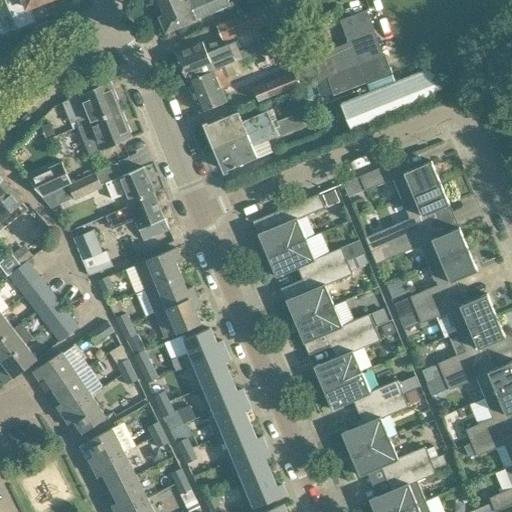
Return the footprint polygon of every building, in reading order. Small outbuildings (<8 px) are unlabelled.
[(6,0),(11,13),(17,27),(14,28),(15,30),(36,22),(30,6),(45,0),(6,0)] [(153,0),(160,17),(166,32),(241,0),(153,0)] [(219,25),(224,38),(266,21),(262,8),(219,25)] [(300,86),(383,55),(367,9),(339,20),(348,41),(330,48),(290,65),(293,71),(254,87),(259,101),(298,85),(300,86)] [(175,53),(187,81),(222,67),(232,63),(242,58),(256,52),(254,45),(239,51),(235,41),(207,53),(203,42),(194,45),(175,53)] [(351,69),(327,77),(333,94),(392,74),(386,57),(351,69)] [(230,86),(226,78),(236,74),(232,63),(222,67),(187,81),(201,112),(227,101),(222,89),(230,86)] [(432,67),(397,80),(341,102),(354,134),(445,98),(432,67)] [(62,102),(71,121),(72,123),(77,121),(79,126),(90,121),(91,122),(121,109),(109,81),(62,102)] [(90,121),(79,126),(78,126),(89,154),(113,144),(132,137),(121,109),(91,122),(90,121)] [(206,125),(215,148),(272,123),(277,121),(275,115),(270,117),(267,110),(242,121),(238,111),(206,125)] [(272,123),(215,148),(226,171),(258,157),(272,151),(267,139),(277,135),(278,136),(304,125),(299,113),(277,121),(272,123)] [(51,124),(42,128),(46,138),(55,135),(51,124)] [(405,157),(360,176),(362,180),(366,191),(394,180),(402,199),(440,183),(431,161),(410,170),(405,157)] [(61,161),(26,178),(42,197),(68,184),(71,183),(61,161)] [(144,167),(125,175),(105,182),(112,199),(124,194),(128,202),(154,192),(144,167)] [(94,172),(71,183),(68,184),(72,195),(74,198),(101,185),(94,172)] [(0,218),(11,210),(22,201),(0,174),(0,218)] [(357,179),(344,184),(350,198),(362,192),(357,179)] [(449,204),(440,183),(402,199),(410,219),(365,237),(371,251),(388,244),(427,227),(422,216),(449,204)] [(335,190),(323,195),(328,207),(340,203),(335,190)] [(154,192),(128,202),(135,221),(143,240),(169,229),(154,192)] [(258,233),(267,255),(306,239),(298,219),(326,207),(320,193),(275,212),(280,224),(258,233)] [(427,227),(388,244),(371,251),(376,264),(421,245),(430,265),(468,249),(459,227),(432,239),(427,227)] [(93,230),(74,238),(89,275),(113,266),(107,250),(102,252),(93,230)] [(306,239),(267,255),(276,277),(298,268),(303,279),(348,260),(347,258),(363,251),(358,240),(315,259),(306,239)] [(24,246),(11,256),(20,267),(33,257),(24,246)] [(177,247),(136,264),(146,289),(181,274),(175,260),(181,258),(177,247)] [(410,297),(416,310),(455,294),(450,282),(477,271),(468,249),(430,265),(438,285),(410,297)] [(364,255),(353,260),(357,268),(368,264),(364,255)] [(326,285),(353,274),(348,260),(303,279),(308,290),(286,300),(295,321),(334,305),(326,285)] [(31,265),(13,280),(21,291),(40,277),(31,265)] [(181,274),(146,289),(156,313),(197,296),(193,286),(187,289),(181,274)] [(108,276),(98,281),(103,292),(113,287),(108,276)] [(40,277),(21,291),(30,303),(49,288),(40,277)] [(49,288),(30,303),(36,311),(55,296),(49,288)] [(460,305),(455,294),(416,310),(422,323),(437,317),(445,337),(448,336),(457,332),(496,315),(487,294),(460,305)] [(55,296),(36,311),(45,322),(64,307),(55,296)] [(197,296),(156,313),(166,337),(201,323),(195,308),(201,306),(197,296)] [(410,298),(395,304),(400,317),(415,310),(410,298)] [(334,305),(295,321),(304,343),(326,334),(331,345),(376,327),(370,314),(342,325),(334,305)] [(64,307),(45,322),(52,330),(71,316),(64,307)] [(388,319),(384,308),(372,313),(377,324),(388,319)] [(416,311),(399,318),(404,330),(421,323),(416,311)] [(2,313),(0,314),(0,338),(13,328),(2,313)] [(126,313),(116,318),(121,328),(132,324),(126,313)] [(505,337),(496,315),(457,332),(448,336),(456,355),(421,370),(427,382),(443,375),(444,377),(483,360),(478,349),(505,337)] [(71,316),(52,330),(60,341),(79,327),(71,316)] [(393,320),(382,325),(386,335),(397,331),(393,320)] [(108,321),(98,328),(105,337),(114,331),(108,321)] [(132,324),(121,328),(126,339),(136,334),(132,324)] [(314,366),(323,388),(362,371),(354,352),(381,340),(376,327),(331,345),(335,357),(314,366)] [(13,328),(0,338),(0,362),(25,343),(13,328)] [(98,328),(89,334),(95,343),(105,337),(98,328)] [(185,338),(191,351),(171,359),(176,370),(195,362),(226,349),(222,340),(216,343),(210,328),(185,338)] [(25,343),(0,362),(0,376),(5,384),(38,359),(25,343)] [(45,376),(54,389),(88,366),(75,346),(64,354),(62,352),(34,371),(40,380),(45,376)] [(145,349),(134,355),(147,383),(159,377),(145,349)] [(226,349),(195,362),(205,386),(230,376),(224,362),(230,359),(226,349)] [(129,358),(117,364),(122,375),(134,369),(129,358)] [(483,360),(444,377),(449,390),(477,378),(485,398),(511,386),(511,361),(487,372),(483,360)] [(88,366),(54,389),(63,402),(57,406),(63,414),(92,395),(91,394),(102,386),(88,366)] [(134,369),(122,375),(127,384),(138,379),(134,369)] [(399,384),(398,380),(370,391),(362,371),(323,388),(332,409),(354,400),(358,412),(403,393),(420,386),(416,377),(399,384)] [(230,376),(205,386),(215,410),(246,397),(242,388),(236,391),(230,376)] [(427,383),(433,397),(449,390),(444,377),(427,383)] [(466,429),(472,443),(511,425),(511,413),(511,412),(511,386),(485,398),(493,418),(466,429)] [(164,390),(153,396),(158,406),(169,401),(164,390)] [(341,432),(350,454),(390,438),(381,418),(409,407),(403,393),(358,412),(363,423),(341,432)] [(92,395),(63,414),(69,423),(74,419),(83,433),(106,417),(92,395)] [(246,397),(215,410),(225,435),(250,424),(244,410),(250,407),(246,397)] [(169,401),(158,406),(171,431),(181,426),(181,425),(187,422),(180,408),(174,411),(169,401)] [(158,421),(147,427),(153,437),(163,432),(158,421)] [(250,424),(225,435),(235,459),(266,446),(262,436),(256,439),(250,424)] [(511,425),(472,443),(464,446),(468,456),(476,453),(477,456),(505,445),(511,461),(511,425)] [(181,426),(171,431),(181,453),(192,448),(181,426)] [(89,458),(93,467),(124,452),(112,428),(87,441),(95,455),(89,458)] [(163,432),(153,437),(158,447),(168,441),(163,432)] [(427,450),(426,446),(398,458),(390,438),(350,454),(360,476),(381,467),(386,478),(431,459),(427,450)] [(266,446),(235,459),(245,483),(270,472),(264,458),(270,455),(266,446)] [(192,448),(181,453),(187,463),(197,458),(192,448)] [(124,452),(93,467),(98,477),(104,474),(111,488),(136,475),(124,452)] [(442,455),(431,459),(435,470),(446,465),(442,455)] [(435,470),(431,459),(386,478),(391,490),(369,499),(374,511),(399,511),(426,501),(417,481),(437,473),(435,470)] [(511,464),(505,468),(511,485),(511,488),(490,497),(492,503),(495,511),(511,504),(511,464)] [(176,484),(187,479),(182,468),(171,474),(176,484)] [(270,472),(245,483),(255,507),(287,494),(282,484),(276,487),(270,472)] [(136,475),(111,488),(118,502),(112,505),(116,511),(121,511),(148,499),(136,475)] [(187,479),(176,484),(189,511),(200,506),(192,488),(187,479)] [(199,490),(204,499),(215,494),(210,484),(199,490)] [(215,494),(204,499),(210,511),(212,511),(220,508),(219,505),(220,504),(215,494)] [(154,511),(148,499),(121,511),(154,511)] [(430,511),(426,501),(399,511),(476,511),(476,510),(469,511),(430,511)] [(494,511),(495,511),(492,503),(476,510),(476,511),(494,511)]
